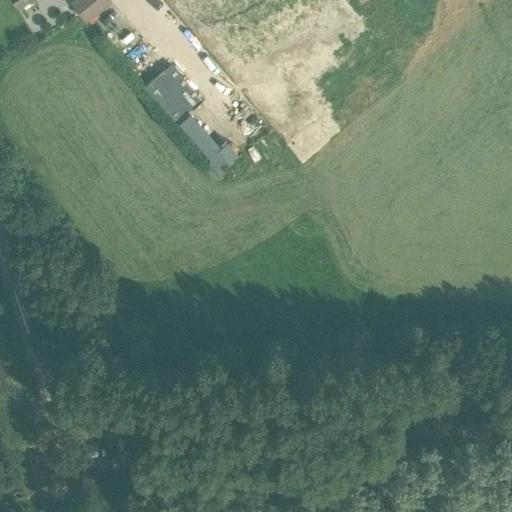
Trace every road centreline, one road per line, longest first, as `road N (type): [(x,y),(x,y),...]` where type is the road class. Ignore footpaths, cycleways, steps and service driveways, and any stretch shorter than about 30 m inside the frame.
road 1 (track): [(67,475),(183,453),(511,428)]
road 2 (tertiary): [(74,511),(42,362),(0,240)]
